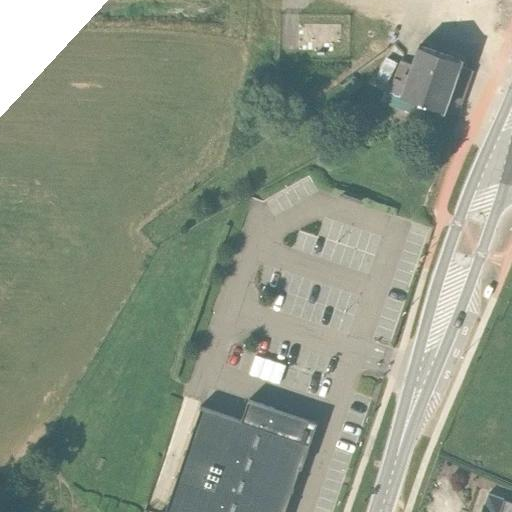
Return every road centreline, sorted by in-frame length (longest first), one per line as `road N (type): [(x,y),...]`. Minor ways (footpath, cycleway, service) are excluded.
road 1 (primary): [(477,163),(433,291),(400,439)]
road 2 (primary): [(400,439),(430,381),(506,174)]
